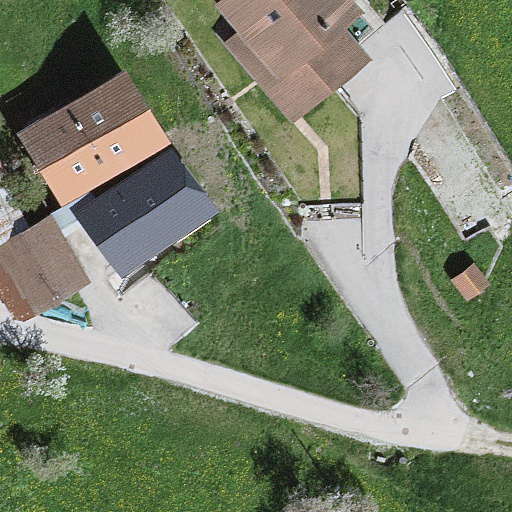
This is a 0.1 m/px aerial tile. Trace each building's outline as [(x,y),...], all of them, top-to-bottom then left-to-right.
[(246,37),(228,51),(293,132),(378,64),(348,27),(370,10),(362,0),(232,0),(223,7),(246,37)] [(137,72),(28,138),(72,209),(180,143),(137,72)] [(0,88),(0,113),(10,108),(0,88)] [(0,149),(0,183),(12,179),(0,149)] [(191,149),(85,214),(126,280),(232,215),(191,149)] [(4,182),(0,184),(0,232),(24,221),(4,182)] [(50,213),(0,244),(0,283),(22,318),(90,275),(50,213)]
